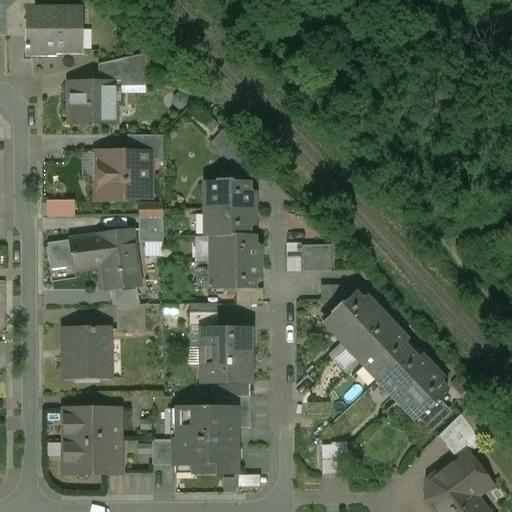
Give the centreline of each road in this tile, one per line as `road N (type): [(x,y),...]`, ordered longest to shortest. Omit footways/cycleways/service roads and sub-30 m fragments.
road 1 (residential): [(30,510),(24,123),(0,98)]
road 2 (residential): [(282,509),(278,212)]
road 3 (residential): [(30,510),(282,509)]
